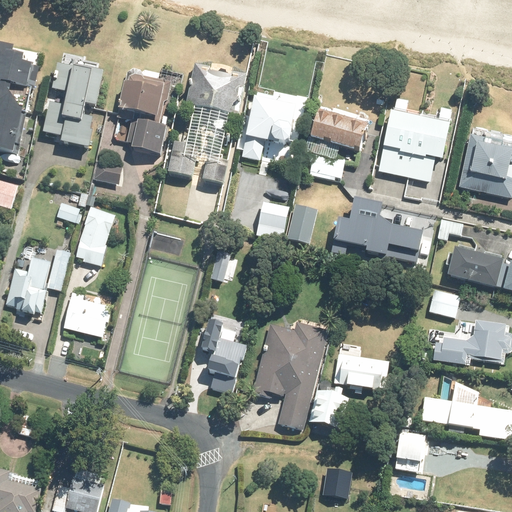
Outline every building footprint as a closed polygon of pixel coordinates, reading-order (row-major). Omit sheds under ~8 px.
[(0,148),(18,153),(23,116),(22,116),(27,87),(33,88),(38,67),(29,65),(30,62),(23,61),(24,58),(20,57),(21,53),(11,51),(12,44),(0,41),(0,148)] [(90,132),(93,119),(84,117),(86,106),(96,108),(104,73),(57,63),(51,89),(69,92),(67,105),(49,102),(43,132),(63,136),(61,144),(89,150),(93,132),(90,132)] [(126,80),(123,81),(112,140),(130,143),(129,148),(155,153),(156,153),(158,154),(164,125),(157,124),(159,112),(162,110),(165,100),(170,82),(158,79),(159,73),(144,69),(140,73),(140,70),(130,69),(127,73),(126,80)] [(233,82),(211,78),(212,72),(197,69),(188,112),(242,122),(250,81),(234,78),(233,82)] [(273,107),(275,102),(259,98),(244,161),(261,165),(265,148),(293,154),(301,123),(296,122),(298,114),(273,107)] [(430,182),(434,160),(441,162),(448,122),(447,122),(450,110),(440,108),(438,119),(404,112),(406,101),(396,99),(394,109),(391,108),(385,136),(383,144),(383,146),(378,171),(430,182)] [(369,127),(368,127),(370,120),(359,118),(360,116),(333,108),(333,110),(322,106),(319,114),(320,115),(319,119),(320,120),(314,144),(326,148),(327,146),(334,148),(333,150),(357,157),(358,154),(364,156),(368,143),(365,142),(369,127)] [(511,144),(484,139),(485,137),(470,134),(458,187),(511,199),(511,194),(511,144)] [(178,149),(171,178),(194,184),(201,154),(178,149)] [(314,167),(312,175),(321,178),(320,180),(342,185),(346,166),(309,157),(307,166),(314,167)] [(96,172),(94,180),(117,184),(120,167),(98,162),(97,166),(96,172)] [(210,163),(205,186),(225,190),(230,167),(210,163)] [(0,184),(0,210),(12,214),(19,190),(0,184)] [(58,220),(77,226),(85,200),(78,198),(74,210),(63,206),(58,220)] [(89,199),(87,208),(94,210),(96,200),(89,199)] [(381,218),(384,205),(356,200),(351,222),(339,220),(332,251),(343,253),(346,242),(368,246),(367,252),(387,256),(389,247),(402,249),(400,259),(418,262),(424,232),(392,226),(381,218)] [(297,210),(289,243),(311,248),(319,216),(297,210)] [(106,249),(116,221),(92,212),(86,229),(87,230),(81,245),(78,261),(85,263),(84,266),(103,270),(108,250),(106,249)] [(463,224),(442,220),(438,239),(455,242),(456,233),(461,234),(463,224)] [(454,248),(447,275),(493,286),(495,287),(495,285),(501,263),(502,260),(495,258),(479,254),(468,251),(454,248)] [(17,311),(17,313),(25,315),(24,319),(37,321),(38,317),(42,317),(47,295),(50,296),(51,293),(61,296),(71,257),(58,254),(51,281),(49,280),(52,268),(34,263),(31,275),(16,272),(7,309),(17,311)] [(220,256),(215,275),(227,279),(233,259),(220,256)] [(511,261),(509,261),(502,290),(511,292),(511,261)] [(462,301),(436,295),(430,316),(457,323),(462,301)] [(112,312),(73,302),(65,333),(105,343),(112,312)] [(420,324),(421,317),(410,315),(408,322),(420,324)] [(196,328),(192,344),(200,346),(199,350),(214,353),(209,373),(235,379),(240,356),(242,357),(244,344),(232,341),(229,354),(225,353),(217,344),(221,325),(207,322),(205,330),(196,328)] [(283,395),(285,395),(278,425),(302,431),(327,330),(296,322),(294,331),(270,326),(252,395),(270,399),(270,396),(282,399),(283,395)] [(511,337),(509,337),(510,332),(507,331),(507,330),(478,326),(475,340),(468,345),(446,342),(445,349),(438,348),(435,365),(468,370),(469,363),(505,368),(507,357),(511,358),(511,356),(511,337)] [(108,350),(71,343),(67,362),(104,369),(108,350)] [(348,386),(347,388),(373,392),(373,390),(384,392),(388,362),(337,354),(333,384),(348,386)] [(187,363),(181,383),(199,388),(205,367),(187,363)] [(422,396),(416,430),(511,445),(511,411),(477,405),(479,395),(458,384),(455,402),(422,396)] [(316,391),(308,422),(339,430),(347,399),(342,398),(343,393),(336,391),(334,396),(328,395),(329,389),(325,387),(324,393),(316,391)] [(410,430),(413,417),(397,414),(394,427),(410,430)] [(24,419),(20,437),(37,441),(42,424),(24,419)] [(425,444),(422,444),(423,438),(399,435),(394,473),(418,476),(419,469),(421,469),(425,444)] [(354,469),(324,466),(321,501),(351,503),(354,469)] [(0,511),(36,511),(43,488),(38,487),(40,479),(0,468),(0,511)] [(66,511),(67,511),(99,511),(105,490),(73,481),(71,492),(60,489),(54,511),(66,511)] [(174,487),(162,485),(158,506),(171,508),(174,487)]
